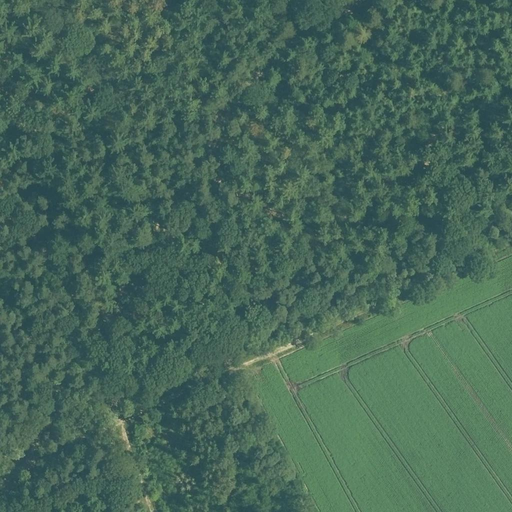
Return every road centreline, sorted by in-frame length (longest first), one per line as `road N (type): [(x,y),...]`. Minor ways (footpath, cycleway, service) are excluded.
road 1 (unclassified): [(0,506),(56,394),(139,279),(237,96),(305,30),(367,0)]
road 2 (track): [(511,243),(119,421)]
road 3 (track): [(0,204),(34,235),(61,278),(107,402)]
road 4 (track): [(114,424),(0,484)]
